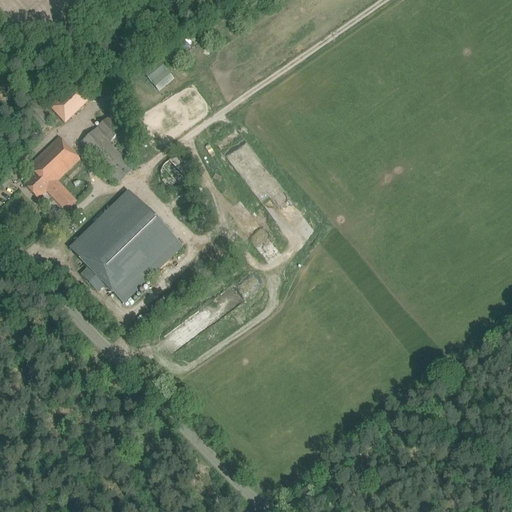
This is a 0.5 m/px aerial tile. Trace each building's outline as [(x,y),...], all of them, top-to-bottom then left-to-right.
[(161,64),(146,79),(159,92),(174,78),(161,64)] [(49,108),(64,124),(90,100),(89,98),(95,92),(81,77),(49,108)] [(79,144),(117,184),(134,169),(129,163),(136,156),(113,131),(120,124),(111,114),(79,144)] [(60,139),(36,161),(28,168),(35,175),(24,186),(37,199),(42,195),(43,196),(47,192),(66,212),(76,202),(58,182),(80,161),(60,139)] [(190,176),(190,174),(190,173),(190,171),(189,169),(189,168),(188,166),(187,165),(186,164),(184,163),(183,162),(181,161),(180,160),(178,160),(177,160),(175,159),(173,160),(171,160),(170,160),(168,161),(167,162),(165,163),(164,164),(163,165),(162,167),(161,168),(161,170),(160,171),(160,173),(160,175),(160,176),(160,178),(161,180),(161,181),(162,183),(163,184),(164,185),(166,186),(167,187),(169,188),(170,189),(172,189),(173,190),(175,190),(177,190),(178,189),(180,189),(182,188),(183,187),(185,186),(186,185),(187,184),(188,182),(189,181),(189,179),(190,178),(190,176)] [(187,242),(135,187),(75,245),(93,264),(86,271),(102,288),(109,281),(128,300),(187,242)]
